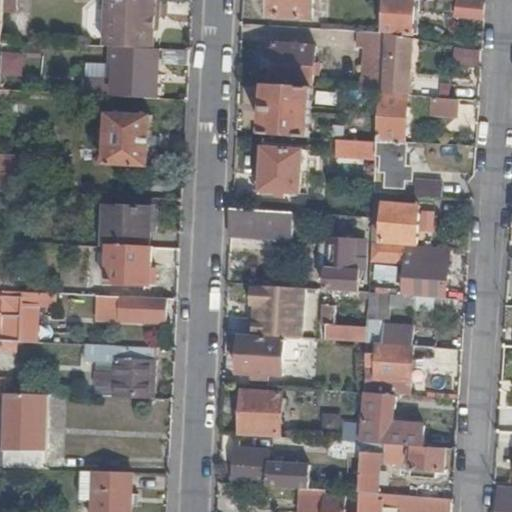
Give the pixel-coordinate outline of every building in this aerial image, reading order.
[(5,0),(4,16),(16,16),(16,0),(5,0)] [(116,49),(139,50),(154,51),(155,18),(166,19),(167,1),(152,0),(108,0),(106,48),(116,49)] [(270,0),(269,17),(312,20),(312,0),(270,0)] [(386,0),(384,35),(387,35),(415,37),(416,0),(386,0)] [(486,20),(486,2),(458,0),(457,17),(486,20)] [(384,35),(358,33),(358,49),(365,50),(364,93),(381,95),(384,42),(384,35)] [(384,42),(381,95),(408,97),(410,97),(412,43),(384,42)] [(268,85),(268,86),(314,89),(317,47),(276,45),(273,85),(268,85)] [(93,97),(157,100),(159,60),(139,59),(139,50),(116,49),(115,69),(132,70),(132,85),(94,83),(93,97)] [(164,65),(189,67),(190,53),(165,52),(164,65)] [(457,52),(456,65),(478,67),(479,54),(457,52)] [(268,86),(264,137),(310,140),(314,89),(268,86)] [(381,95),(364,93),(364,103),(381,104),(381,95)] [(381,104),(378,144),(406,145),(408,97),(381,95),(381,104)] [(434,99),(432,117),(456,119),(457,101),(434,99)] [(105,166),(150,168),(153,117),(107,115),(105,166)] [(337,140),(336,160),(374,162),(375,142),(337,140)] [(406,145),(378,144),(378,159),(388,159),(386,189),(403,192),(404,180),(411,181),(411,172),(404,171),(406,145)] [(260,192),(263,149),(255,149),(253,192),(260,192)] [(304,152),(263,149),(260,192),(302,194),(304,152)] [(0,176),(17,177),(17,155),(0,154),(0,176)] [(0,193),(19,195),(38,195),(38,179),(17,177),(0,176),(0,193)] [(413,198),(441,201),(442,186),(414,184),(413,198)] [(0,216),(18,217),(19,195),(0,193),(0,216)] [(401,197),(376,195),(375,205),(385,206),(383,244),(417,247),(419,208),(400,207),(401,197)] [(103,249),(109,249),(149,251),(151,210),(105,208),(103,249)] [(231,210),(230,238),(292,242),(293,215),(231,210)] [(327,268),(327,291),(332,292),(371,295),(371,290),(359,289),(360,273),(367,274),(368,240),(339,239),(337,268),(327,268)] [(329,239),(327,268),(337,268),(339,239),(329,239)] [(449,251),(372,245),(372,264),(407,267),(405,297),(446,301),(449,251)] [(151,271),(151,252),(149,251),(109,249),(107,284),(155,287),(156,271),(151,271)] [(397,286),(400,268),(377,266),(374,283),(397,286)] [(329,342),(368,344),(371,295),(332,292),(331,309),(336,309),(335,327),(330,327),(329,342)] [(0,342),(1,343),(21,344),(22,308),(55,309),(55,297),(0,294),(0,342)] [(371,295),(368,344),(379,345),(415,348),(416,330),(390,328),(385,327),(385,324),(378,324),(379,307),(391,307),(458,313),(458,301),(446,301),(405,297),(371,295)] [(167,325),(167,302),(118,300),(117,322),(167,325)] [(390,328),(391,307),(379,307),(378,324),(385,324),(385,327),(390,328)] [(260,328),(260,337),(276,338),(277,329),(260,328)] [(260,337),(241,336),(239,373),(285,377),(285,363),(300,364),(302,340),(276,338),(260,337)] [(377,380),(380,380),(388,381),(408,382),(413,382),(415,348),(379,345),(377,376),(377,380)] [(112,399),(154,400),(156,351),(150,351),(85,347),(85,364),(115,365),(114,379),(94,378),(94,390),(108,391),(108,387),(113,387),(112,399)] [(462,369),(463,352),(424,349),(424,361),(435,367),(462,369)] [(366,376),(365,394),(379,395),(380,380),(377,380),(377,376),(366,376)] [(240,434),(280,437),(282,394),(243,392),(240,434)] [(0,449),(0,468),(41,471),(44,396),(6,394),(4,449),(0,449)] [(41,471),(47,471),(51,396),(44,396),(41,471)] [(398,398),(365,396),(363,438),(380,439),(379,446),(424,449),(425,425),(393,422),(394,411),(397,411),(398,398)] [(325,415),(324,430),(350,431),(351,417),(325,415)] [(456,451),(457,438),(429,436),(428,449),(447,451),(456,451)] [(362,444),(329,442),(328,456),(361,459),(362,444)] [(362,444),(361,459),(360,494),(379,496),(382,461),(382,455),(379,455),(379,446),(362,444)] [(409,448),(379,446),(379,455),(382,455),(382,461),(413,463),(414,453),(408,452),(409,448)] [(447,451),(428,449),(424,449),(409,448),(408,452),(414,453),(413,463),(412,479),(434,480),(435,472),(445,473),(447,451)] [(266,483),(266,488),(303,490),(317,491),(319,467),(268,464),(268,451),(237,449),(235,481),(266,483)] [(92,511),(130,511),(131,475),(83,473),(82,491),(94,492),(92,511)] [(453,501),(454,489),(429,488),(428,499),(453,501)] [(345,511),(347,498),(326,496),(327,492),(317,491),(303,490),(301,511),(345,511)] [(511,511),(511,491),(498,491),(496,511),(511,511)] [(358,511),(382,511),(383,508),(397,510),(410,510),(410,511),(451,511),(453,501),(428,499),(379,496),(360,494),(358,511)]
